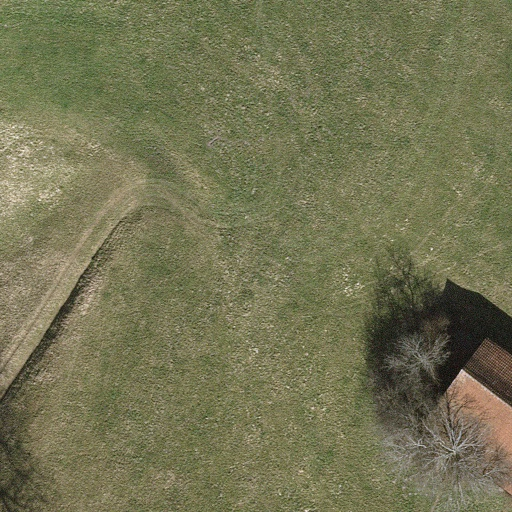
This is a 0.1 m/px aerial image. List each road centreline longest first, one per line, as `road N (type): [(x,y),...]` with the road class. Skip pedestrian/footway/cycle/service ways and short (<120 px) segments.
road 1 (track): [(161,163),(85,249),(0,382)]
road 2 (track): [(161,163),(267,246)]
